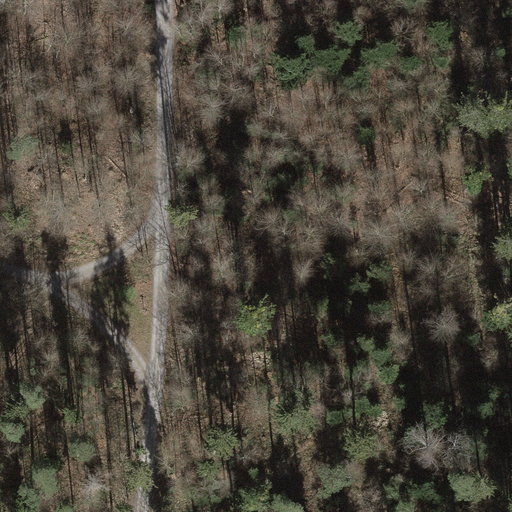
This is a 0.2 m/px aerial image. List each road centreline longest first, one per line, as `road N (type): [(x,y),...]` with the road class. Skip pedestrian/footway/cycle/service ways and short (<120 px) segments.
road 1 (track): [(162,0),(166,222),(141,511)]
road 2 (track): [(0,272),(44,285),(87,312),(157,371)]
road 3 (track): [(44,285),(90,272),(166,222)]
